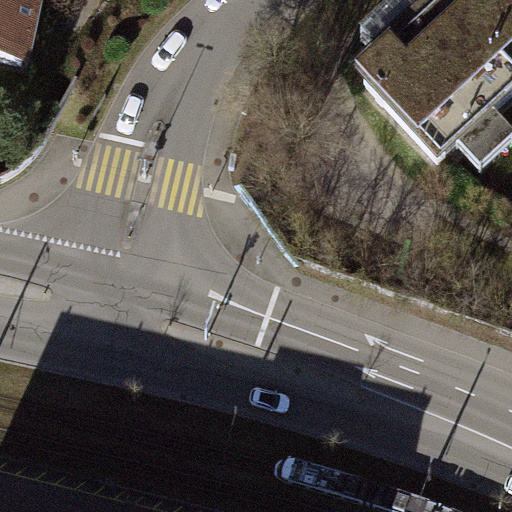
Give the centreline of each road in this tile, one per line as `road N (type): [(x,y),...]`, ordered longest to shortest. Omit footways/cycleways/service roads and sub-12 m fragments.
road 1 (secondary): [(511,437),(112,318)]
road 2 (residential): [(256,0),(185,83),(156,145),(112,318)]
